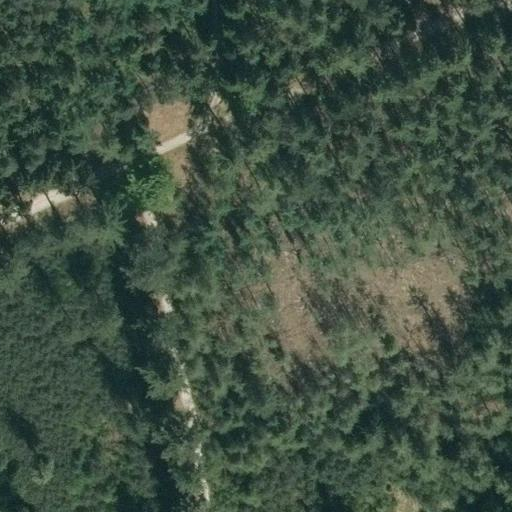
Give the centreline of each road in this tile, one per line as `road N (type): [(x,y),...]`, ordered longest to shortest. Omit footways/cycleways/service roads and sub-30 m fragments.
road 1 (track): [(205,0),(206,132),(482,0)]
road 2 (track): [(184,511),(114,172)]
road 3 (track): [(0,224),(206,132)]
